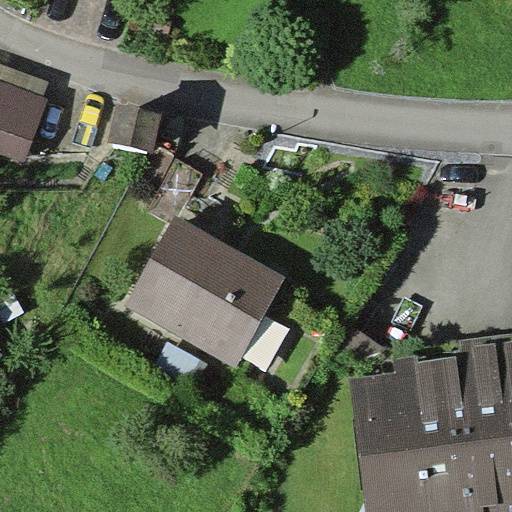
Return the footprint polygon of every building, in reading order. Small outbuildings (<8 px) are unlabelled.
[(0,0),(0,3),(28,15),(33,0),(0,0)] [(511,0),(486,0),(489,18),(511,15),(511,0)] [(0,154),(20,163),(39,111),(0,96),(0,154)] [(142,159),(150,126),(117,118),(109,151),(142,159)] [(143,215),(169,230),(198,180),(172,165),(143,215)] [(172,232),(169,230),(127,306),(232,366),(235,360),(260,374),(281,338),(256,324),(275,291),(214,255),(211,259),(170,236),(172,232)] [(303,390),(350,384),(346,357),(329,347),(303,390)] [(386,494),(388,511),(511,511),(511,355),(463,362),(464,370),(401,377),(406,419),(363,424),(372,496),(386,494)]
